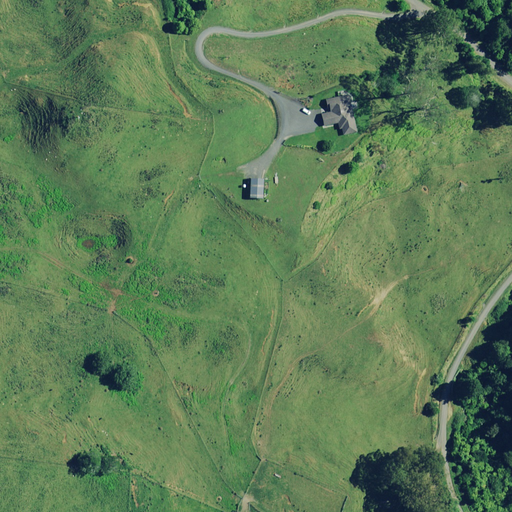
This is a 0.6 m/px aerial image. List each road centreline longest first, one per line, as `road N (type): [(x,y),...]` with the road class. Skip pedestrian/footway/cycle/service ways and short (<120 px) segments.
road 1 (unclassified): [(452,511),(426,438),(477,304),(511,251)]
road 2 (unclassified): [(511,81),(407,0)]
